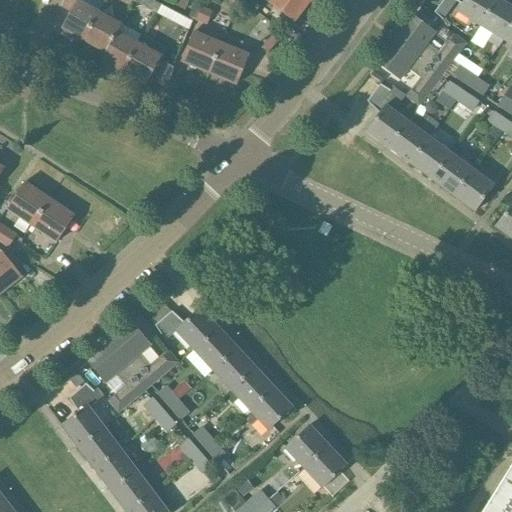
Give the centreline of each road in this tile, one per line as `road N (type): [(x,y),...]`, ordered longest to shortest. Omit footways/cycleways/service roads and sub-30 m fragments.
road 1 (tertiary): [(0,378),(154,247),(239,159)]
road 2 (residential): [(511,286),(239,159)]
road 3 (residential): [(239,159),(27,71)]
road 4 (tertiary): [(239,159),(365,0)]
